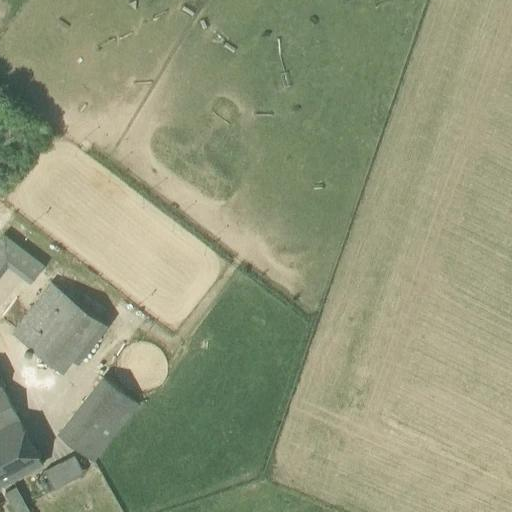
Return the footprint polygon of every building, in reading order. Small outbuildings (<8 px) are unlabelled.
[(0,103),(0,168),(28,153),(0,103)] [(2,235),(0,237),(0,266),(7,257),(34,278),(44,265),(3,233),(2,235)] [(48,339),(77,301),(50,281),(12,333),(65,372),(75,359),(48,339)] [(94,462),(139,404),(102,375),(57,432),(94,462)] [(0,391),(4,389),(0,380),(0,487),(44,465),(19,418),(0,427),(0,391)] [(53,465),(44,470),(53,489),(63,484),(53,465)] [(16,486),(4,492),(11,504),(22,498),(16,486)]
